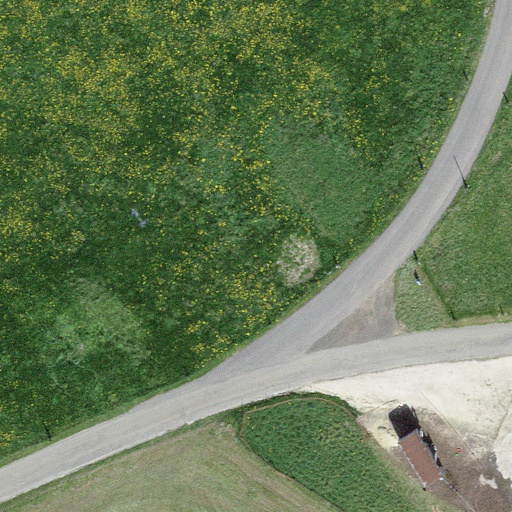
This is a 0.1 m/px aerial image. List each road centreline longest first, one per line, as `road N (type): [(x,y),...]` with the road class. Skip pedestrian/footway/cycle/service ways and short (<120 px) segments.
road 1 (residential): [(506,0),(491,68),(447,179),(329,305),(200,401)]
road 2 (residential): [(511,342),(278,377),(200,401)]
road 3 (residential): [(200,401),(0,488)]
